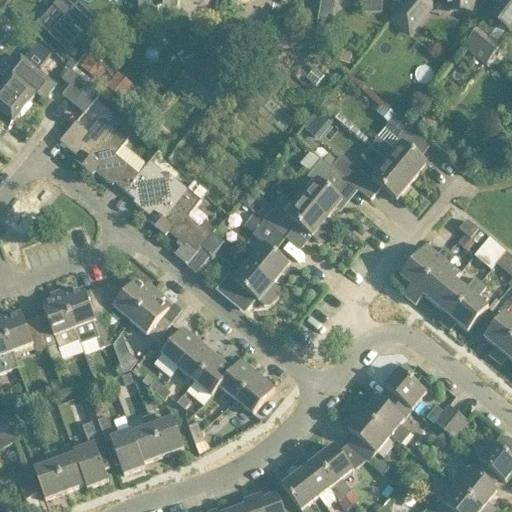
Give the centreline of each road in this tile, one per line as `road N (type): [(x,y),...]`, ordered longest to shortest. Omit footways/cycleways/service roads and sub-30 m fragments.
road 1 (residential): [(319,397),(131,239),(0,291)]
road 2 (residential): [(319,397),(361,343),(392,334),(511,423)]
road 3 (residential): [(142,511),(248,465),(319,397)]
